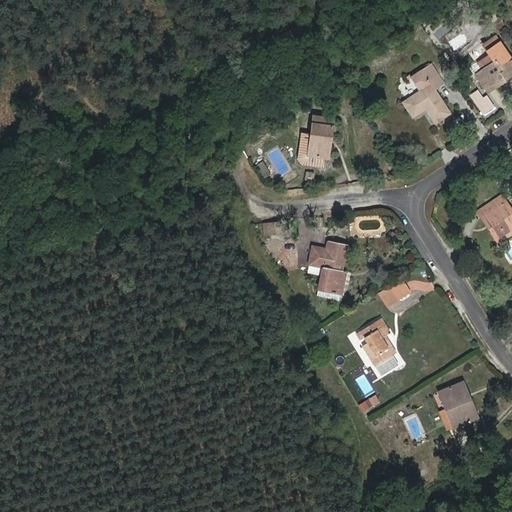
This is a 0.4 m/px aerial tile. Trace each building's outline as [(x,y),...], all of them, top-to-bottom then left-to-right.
[(487,50),(494,60),(476,72),(488,91),(504,80),(505,82),(511,76),(511,61),(507,54),(506,55),(497,43),(487,50)] [(412,76),(420,90),(404,101),(413,116),(426,108),(435,122),(450,113),(434,89),(438,87),(435,83),(440,79),(431,64),(412,76)] [(481,86),(470,93),(484,113),(494,106),(481,86)] [(312,116),(308,155),(325,157),(328,135),(331,135),(333,119),(312,116)] [(511,228),(511,210),(502,195),(483,208),(495,226),(492,228),(498,237),(511,228)] [(492,228),(495,226),(483,208),(477,211),(495,239),(498,237),(492,228)] [(281,232),(280,222),(268,223),(269,233),(281,232)] [(309,265),(322,267),(318,289),(341,294),(345,274),(341,273),(346,243),(328,240),(327,249),(312,246),(309,265)] [(409,292),(401,278),(389,285),(397,298),(409,292)] [(389,332),(380,318),(359,330),(366,342),(362,345),(374,366),(392,355),(381,337),(384,335),(389,332)] [(392,355),(395,353),(384,335),(381,337),(392,355)] [(472,420),(477,418),(462,382),(457,384),(472,420)] [(457,384),(438,391),(453,428),(472,420),(457,384)] [(361,409),(380,401),(377,394),(358,402),(361,409)]
